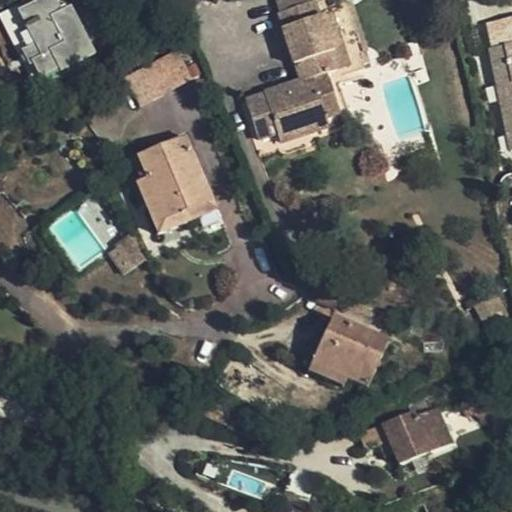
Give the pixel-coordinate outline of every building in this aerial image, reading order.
[(57,0),(44,0),(32,6),(38,19),(28,24),(37,43),(25,50),(31,64),(35,63),(42,77),(60,68),(62,71),(95,55),(73,7),(67,9),(66,5),(62,7),(57,0)] [(333,14),(348,59),(364,53),(346,0),(338,0),(330,6),(333,14)] [(309,126),(312,135),(330,129),(327,119),(341,115),(328,75),(351,68),(348,59),(333,14),(320,18),(315,4),(280,15),(285,30),(283,31),(294,66),(297,65),(302,81),(263,94),(263,96),(245,101),(259,142),(277,136),(309,126)] [(38,19),(32,6),(21,11),(28,24),(38,19)] [(511,20),(511,45),(492,49),(490,49),(511,151),(511,150),(511,17),(511,20)] [(487,24),(492,49),(511,45),(511,20),(487,24)] [(123,74),(138,105),(198,77),(184,46),(123,74)] [(281,145),(312,135),(309,126),(277,136),(281,145)] [(217,212),(186,138),(139,158),(145,173),(135,177),(159,234),(217,212)] [(43,235),(53,228),(46,218),(36,225),(43,235)] [(327,334),(315,360),(310,373),(344,389),(348,381),(368,390),(389,342),(334,318),(327,334)] [(309,357),(315,360),(327,334),(320,331),(309,357)] [(391,421),(449,448),(453,446),(438,409),(416,418),(414,413),(391,421)] [(400,466),(449,448),(391,421),(361,433),(367,449),(383,444),(390,441),(395,453),(400,466)] [(390,441),(383,444),(388,456),(395,453),(390,441)]
